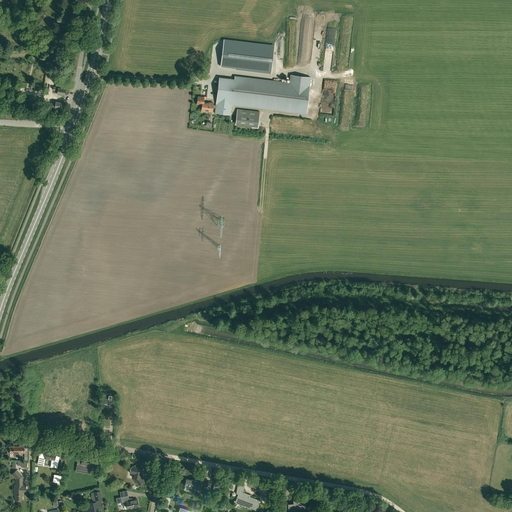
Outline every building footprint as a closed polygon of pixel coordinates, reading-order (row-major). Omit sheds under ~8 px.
[(225,39),(222,66),(270,73),(274,46),(225,39)] [(235,79),(219,78),(216,105),(213,105),(213,103),(203,102),(204,99),(206,100),(206,97),(203,96),(203,97),(202,97),(198,97),(197,104),(202,105),(201,110),(212,112),(213,108),(215,108),(215,113),(230,115),(231,105),(306,114),(311,77),(290,75),(289,82),(235,76),(235,79)] [(57,93),(64,95),(65,92),(66,89),(61,88),(62,84),(56,83),(55,87),(53,87),(53,90),(57,91),(57,93)] [(237,109),(235,123),(258,126),(260,112),(237,109)] [(10,453),(15,453),(15,457),(20,457),(20,453),(25,453),(24,446),(23,446),(23,444),(19,444),(19,446),(9,447),(10,453)] [(46,450),(45,454),(40,453),(38,464),(44,465),(46,458),(52,459),(51,466),(57,467),(59,456),(56,456),(56,452),(46,450)] [(78,458),(76,467),(80,468),(91,470),(98,471),(98,469),(99,462),(93,461),(93,458),(84,457),(84,459),(82,459),(78,458)] [(133,465),(129,468),(130,469),(130,472),(135,473),(134,478),(136,481),(139,485),(145,481),(141,477),(143,467),(133,465)] [(22,476),(17,470),(12,474),(16,479),(16,485),(14,485),(14,494),(15,494),(15,499),(16,501),(20,501),(20,499),(22,499),(22,495),(23,495),(22,476)] [(60,483),(61,476),(58,475),(57,479),(53,478),(53,482),(60,483)] [(202,482),(200,481),(200,480),(198,480),(197,481),(186,479),(185,486),(200,489),(200,486),(206,487),(208,480),(205,479),(204,483),(202,482)] [(214,482),(213,489),(220,490),(222,483),(214,482)] [(236,499),(235,502),(256,510),(257,507),(259,500),(250,497),(250,495),(243,493),(244,486),(238,485),(237,490),(236,494),(238,494),(236,499)] [(100,490),(94,491),(96,500),(102,498),(100,490)] [(137,499),(129,500),(128,495),(121,497),(123,506),(127,505),(128,509),(139,507),(137,499)] [(294,511),(294,510),(306,509),(305,499),(293,500),(293,503),(288,504),(288,511),(294,511)] [(83,511),(81,511),(98,511),(96,501),(93,502),(92,502),(88,503),(90,509),(88,509),(88,511),(83,511)]
